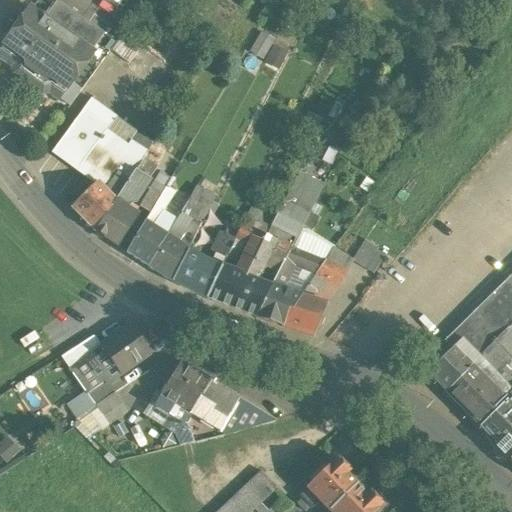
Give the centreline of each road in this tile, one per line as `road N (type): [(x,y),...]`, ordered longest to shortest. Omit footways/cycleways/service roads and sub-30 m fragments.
road 1 (tertiary): [(511,503),(431,423),(371,381),(182,316),(134,289),(60,235),(0,156)]
road 2 (track): [(342,423),(204,490),(190,455)]
